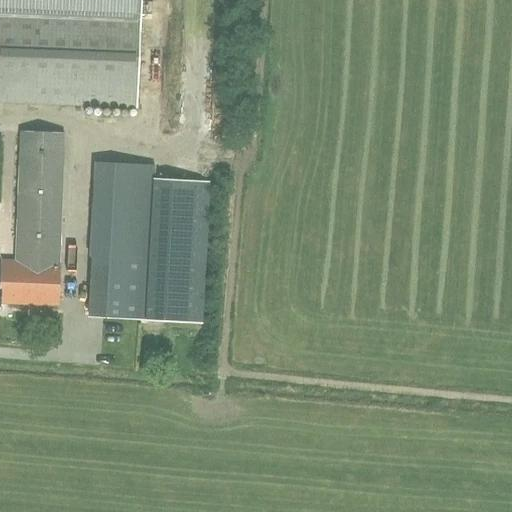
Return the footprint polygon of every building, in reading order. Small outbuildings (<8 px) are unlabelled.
[(0,0),(0,102),(136,108),(140,8),(140,0),(0,0)] [(174,146),(198,147),(199,133),(175,131),(174,146)] [(59,262),(65,133),(21,132),(15,260),(0,259),(0,274),(59,278),(60,262),(59,262)] [(146,320),(149,258),(153,180),(153,166),(96,163),(89,318),(144,320),(146,320)] [(201,325),(209,183),(153,180),(149,258),(146,320),(144,320),(144,322),(201,325)] [(0,301),(58,304),(59,278),(0,274),(0,301)]
